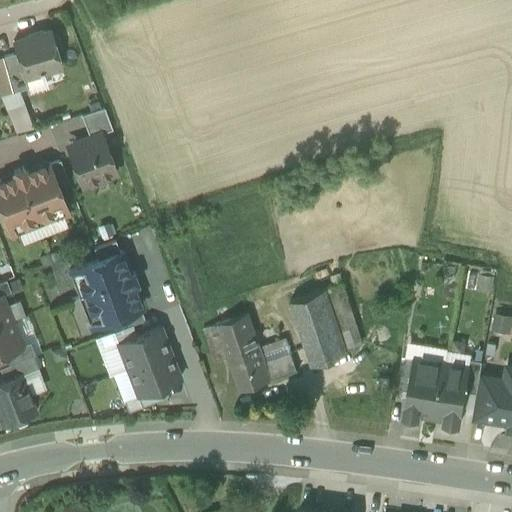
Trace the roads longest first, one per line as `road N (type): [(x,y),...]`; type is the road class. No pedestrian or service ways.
road 1 (secondary): [(511,483),(236,446),(73,453),(0,470)]
road 2 (unknown): [(134,232),(210,446)]
road 3 (unknown): [(358,343),(316,374),(305,453)]
